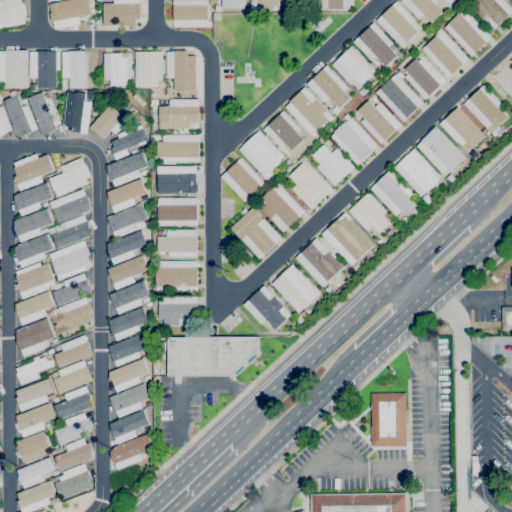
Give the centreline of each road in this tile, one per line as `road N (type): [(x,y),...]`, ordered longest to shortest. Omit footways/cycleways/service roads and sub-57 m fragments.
road 1 (primary): [(403,272),(224,437)]
road 2 (primary): [(197,511),(310,408)]
